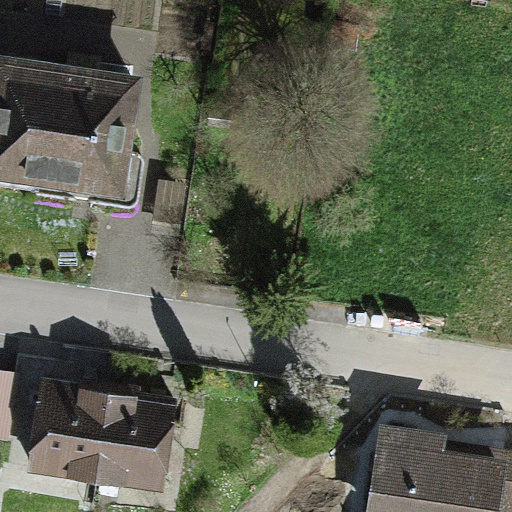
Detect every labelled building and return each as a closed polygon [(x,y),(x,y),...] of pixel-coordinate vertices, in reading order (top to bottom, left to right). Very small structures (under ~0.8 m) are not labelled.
[(0,179),(29,184),(32,167),(116,181),(132,78),(28,62),(25,75),(0,71),(0,73),(0,179)] [(0,373),(0,434),(6,435),(16,376),(0,373)] [(95,474),(108,387),(43,377),(31,464),(95,474)] [(173,397),(108,387),(95,474),(160,484),(173,397)] [(490,511),(491,509),(511,511),(511,452),(497,450),(496,462),(439,452),(438,436),(387,429),(374,511),(490,511)]
